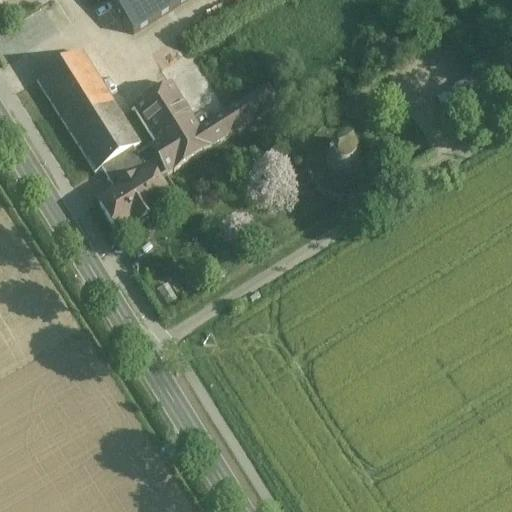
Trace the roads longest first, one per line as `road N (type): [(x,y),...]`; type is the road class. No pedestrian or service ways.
road 1 (unclassified): [(135,342),(511,108)]
road 2 (secondary): [(0,120),(135,342)]
road 3 (secondary): [(135,342),(240,511)]
